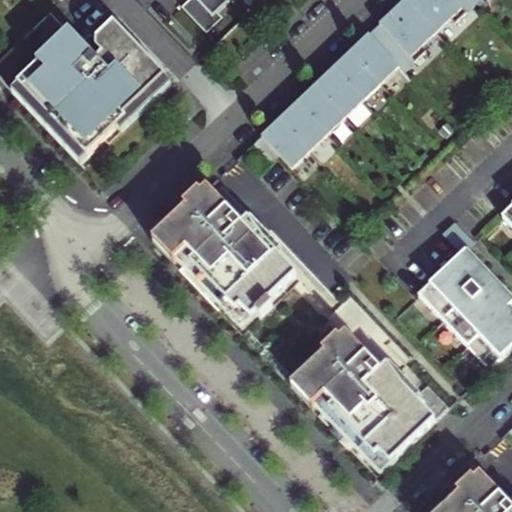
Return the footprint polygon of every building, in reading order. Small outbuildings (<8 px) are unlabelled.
[(191,0),(182,10),(207,36),(221,23),(215,17),(232,0),(191,0)] [(472,0),(409,0),(406,3),(437,36),(452,22),(456,26),(477,5),(472,0)] [(406,3),(369,38),(400,70),(405,75),(426,54),(422,50),(437,36),(406,3)] [(51,16),(0,64),(0,82),(80,167),(105,143),(109,147),(172,87),(114,26),(97,42),(91,36),(80,47),(51,16)] [(369,38),(351,55),(382,87),(400,70),(369,38)] [(351,55),(334,72),(364,104),(382,87),(351,55)] [(334,72),(316,89),(346,121),(364,104),(334,72)] [(316,89),(298,106),(328,138),(346,121),(316,89)] [(298,106),(280,123),(310,154),(328,138),(298,106)] [(310,154),(280,123),(262,140),(279,158),(292,172),(310,154)] [(251,167),(260,176),(279,158),(262,140),(257,145),(265,154),(251,167)] [(257,145),(243,158),(251,167),(265,154),(257,145)] [(207,192),(153,243),(174,266),(239,334),(252,322),(257,317),(261,320),(274,308),(270,304),(297,279),(247,226),(243,230),(207,192)] [(511,211),(503,220),(511,228),(511,211)] [(454,225),(443,235),(464,257),(467,255),(475,247),(454,225)] [(511,308),(511,302),(467,255),(464,257),(420,299),(490,372),(504,359),(511,351),(511,312),(510,310),(511,308)] [(252,322),(239,334),(291,389),(300,381),(325,357),(322,354),(338,339),(340,342),(346,337),(381,375),(385,371),(393,379),(406,367),(448,412),(454,407),(350,298),(332,316),(297,279),(270,304),(274,308),(261,320),(257,317),(252,322)] [(300,381),(291,389),(313,411),(377,479),(448,412),(406,367),(393,379),(385,371),(381,375),(346,337),(340,342),(338,339),(322,354),(325,357),(300,381)] [(511,511),(482,481),(448,511),(511,511)]
